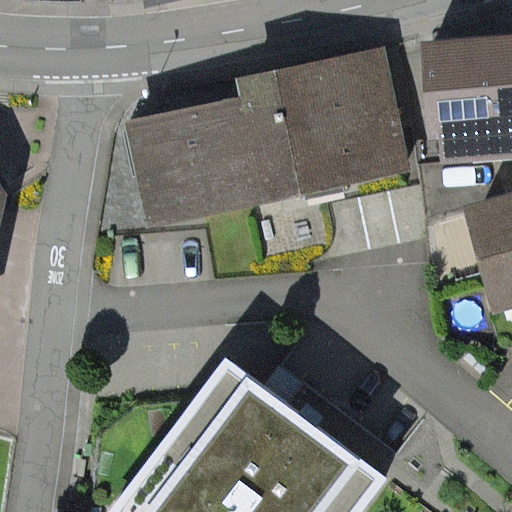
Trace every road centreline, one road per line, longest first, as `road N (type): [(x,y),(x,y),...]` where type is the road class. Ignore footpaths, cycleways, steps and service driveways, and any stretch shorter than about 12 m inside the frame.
road 1 (residential): [(39,511),(91,50)]
road 2 (tertiary): [(91,50),(385,0)]
